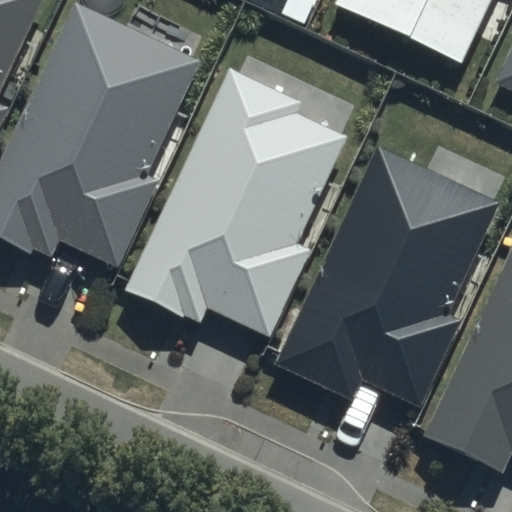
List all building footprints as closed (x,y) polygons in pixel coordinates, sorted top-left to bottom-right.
[(0,93),(44,0),(0,0),(0,131),(11,108),(0,103),(0,93)] [(332,0),(330,6),(463,66),(493,0),(332,0)] [(201,59),(79,2),(0,169),(0,235),(47,258),(57,237),(121,267),(162,179),(148,172),(201,59)] [(511,35),(490,83),(511,92),(511,35)] [(349,133),(227,75),(123,297),(195,331),(205,310),(269,340),(310,252),(296,245),(349,133)] [(500,203),(379,146),(274,367),(347,402),(357,381),(420,410),(462,322),(447,315),(500,203)] [(511,262),(429,438),(501,473),(511,452),(511,451),(511,262)]
